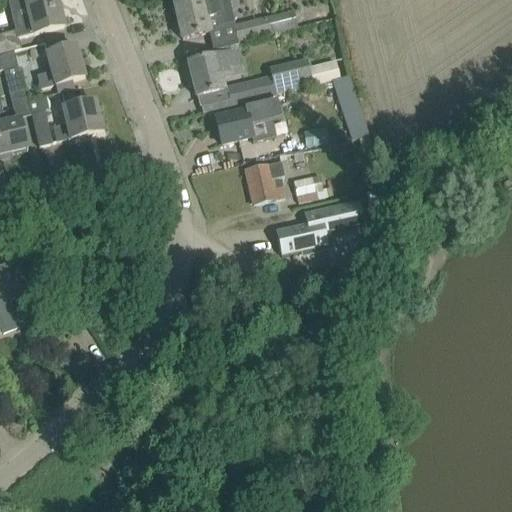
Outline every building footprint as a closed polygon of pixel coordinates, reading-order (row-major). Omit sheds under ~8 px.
[(0,56),(14,54),(21,52),(18,41),(64,30),(56,0),(46,0),(26,5),(24,0),(16,0),(8,2),(15,32),(0,36),(0,56)] [(182,42),(202,37),(210,35),(209,32),(218,30),(218,29),(235,25),(228,0),(203,0),(193,3),(174,7),(182,42)] [(297,29),(293,15),(234,28),(237,42),(297,29)] [(74,92),(71,84),(84,80),(75,48),(47,57),(52,74),(37,78),(41,92),(56,88),(58,96),(74,92)] [(0,73),(4,73),(18,69),(14,54),(0,56),(0,73)] [(188,66),(184,68),(186,78),(191,79),(193,88),(196,100),(198,99),(224,93),(221,80),(229,78),(224,56),(188,65),(188,66)] [(310,70),(308,62),(269,71),(271,79),(225,90),(229,108),(342,82),(337,64),(310,70)] [(11,102),(25,99),(18,69),(4,73),(11,102)] [(364,126),(353,93),(336,99),(347,132),(364,126)] [(5,124),(2,114),(2,111),(1,103),(0,102),(0,158),(0,159),(27,152),(20,121),(5,124)] [(221,148),(251,140),(253,145),(276,140),(272,124),(281,121),(277,103),(244,111),(245,114),(215,121),(221,148)] [(56,145),(102,135),(95,104),(63,111),(66,127),(53,130),(56,145)] [(39,150),(53,147),(45,114),(31,117),(39,150)] [(341,130),(329,134),(333,146),(345,141),(341,130)] [(267,169),(267,168),(245,173),(253,208),(283,201),(280,189),(282,189),(282,185),(278,182),(285,180),(281,165),(267,169)] [(321,191),(318,180),(313,181),(313,180),(294,185),(299,210),(319,206),(316,192),(321,191)] [(275,234),(281,259),(327,248),(324,236),(364,227),(359,203),(304,215),(307,226),(275,234)] [(19,329),(8,303),(32,294),(18,261),(11,264),(0,268),(0,332),(2,332),(3,336),(19,329)] [(362,277),(373,284),(379,275),(368,268),(362,277)] [(352,294),(363,301),(373,284),(362,277),(352,294)] [(347,302),(358,309),(363,301),(352,294),(347,302)] [(321,302),(306,312),(321,336),(331,333),(327,323),(336,317),(321,302)]
